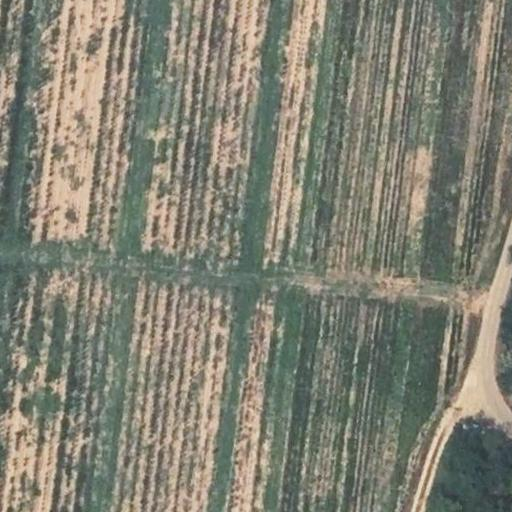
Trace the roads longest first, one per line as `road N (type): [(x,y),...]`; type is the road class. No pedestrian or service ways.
road 1 (unclassified): [(511,430),(501,426),(482,390),(511,249)]
road 2 (track): [(417,511),(445,428),(482,390)]
